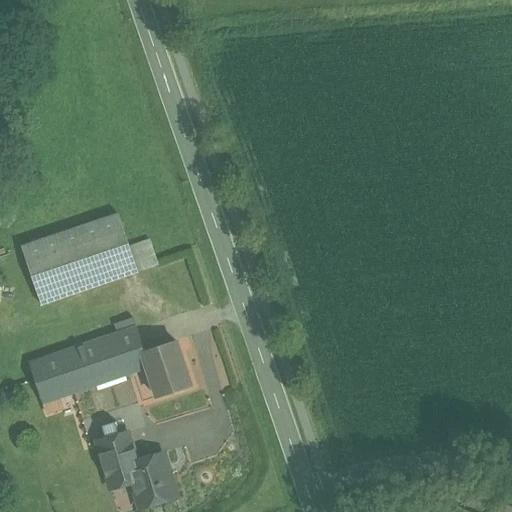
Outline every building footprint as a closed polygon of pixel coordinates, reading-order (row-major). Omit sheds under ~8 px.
[(118,215),(22,248),(42,305),(138,273),(130,248),(118,215)] [(150,241),(130,248),(138,273),(158,265),(156,258),(150,241)] [(136,330),(29,366),(42,403),(146,367),(149,366),(144,353),(136,330)] [(175,343),(144,353),(149,366),(146,367),(156,398),(190,386),(175,343)] [(163,454),(137,462),(128,433),(97,443),(111,489),(133,482),(141,508),(176,497),(163,454)]
